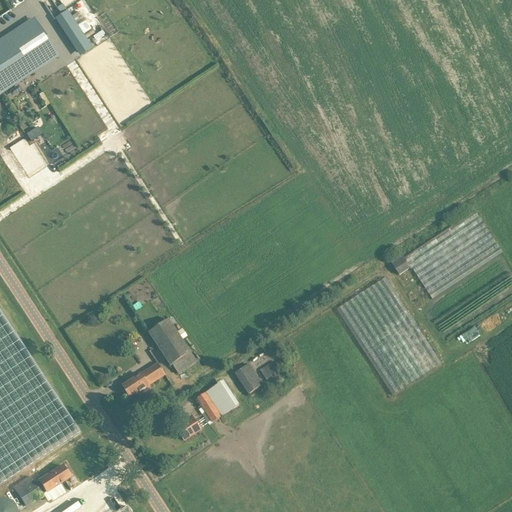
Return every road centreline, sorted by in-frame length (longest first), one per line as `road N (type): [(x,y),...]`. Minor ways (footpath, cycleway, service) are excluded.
road 1 (unclassified): [(115,443),(374,273)]
road 2 (tertiary): [(115,443),(0,266)]
